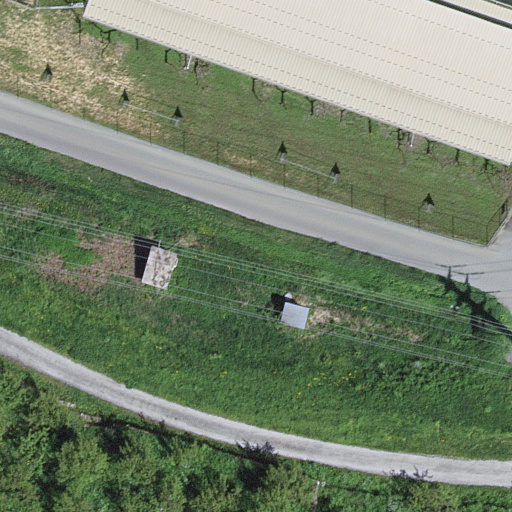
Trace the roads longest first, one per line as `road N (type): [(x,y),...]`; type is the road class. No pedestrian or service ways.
road 1 (unclassified): [(0,115),(322,230),(511,276)]
road 2 (track): [(511,469),(316,450),(208,423),(0,339)]
